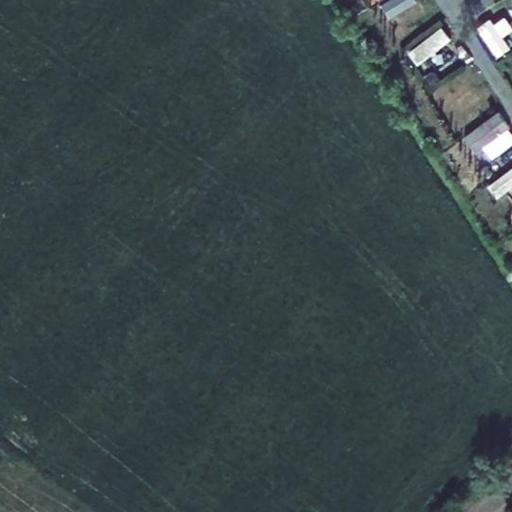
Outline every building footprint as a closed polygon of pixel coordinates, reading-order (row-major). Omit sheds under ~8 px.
[(416,0),(386,0),(383,2),(390,16),(417,1),(416,0)] [(511,49),(490,19),(476,27),(498,59),(511,49)] [(443,26),(409,52),(418,65),(452,39),(443,26)] [(470,68),(431,97),(439,110),(479,82),(470,68)] [(500,112),(464,142),(472,153),(509,124),(500,112)] [(511,185),(511,168),(489,186),(498,197),(511,185)]
